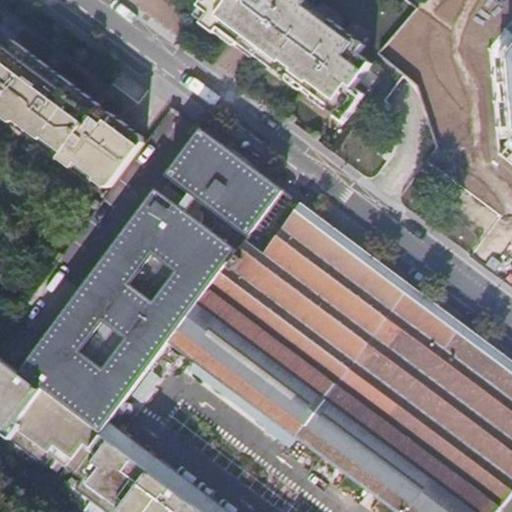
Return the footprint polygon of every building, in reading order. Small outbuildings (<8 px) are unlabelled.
[(208,26),(218,33),(220,35),(224,30),(292,80),(295,77),(326,100),(323,103),(353,125),(374,97),(363,89),(377,69),(363,58),(371,48),(311,2),(312,0),(210,0),(205,7),(216,15),(208,26)] [(511,163),(511,26),(494,48),(504,157),(511,163)] [(0,101),(1,102),(0,103),(0,104),(20,119),(18,121),(42,139),(44,137),(63,151),(59,156),(73,167),(77,161),(97,176),(95,179),(105,187),(113,187),(147,143),(147,137),(114,113),(113,115),(102,107),(104,105),(17,41),(10,51),(0,43),(0,101)] [(171,174),(251,235),(285,191),(286,190),(271,179),(270,180),(218,140),(205,129),(204,131),(171,174)] [(158,190),(20,373),(102,434),(171,343),(239,252),(158,190)] [(499,511),(502,508),(511,496),(511,360),(285,191),(251,235),(239,252),(171,343),(397,511),(499,511)] [(20,373),(0,357),(0,424),(10,432),(8,435),(18,443),(15,446),(36,462),(39,458),(49,466),(53,461),(81,481),(77,486),(88,495),(86,499),(103,511),(107,511),(109,510),(110,511),(206,511),(102,434),(20,373)] [(0,435),(15,446),(18,443),(8,435),(10,432),(0,424),(0,435)] [(47,470),(49,466),(39,458),(36,462),(47,470)] [(74,490),(86,499),(88,495),(77,486),(74,490)]
